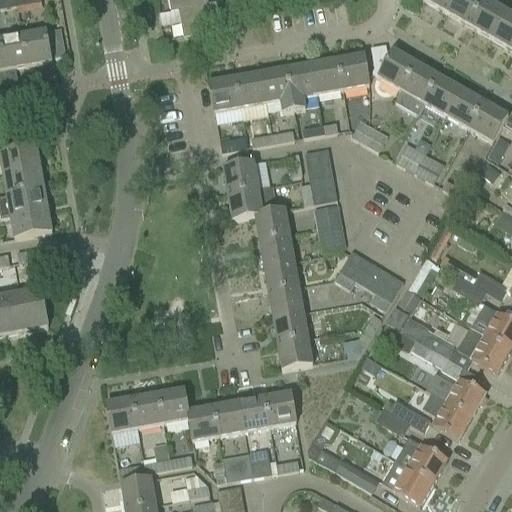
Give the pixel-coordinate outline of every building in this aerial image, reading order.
[(0,0),(0,14),(16,12),(14,5),(10,0),(0,0)] [(40,8),(39,1),(38,0),(20,0),(14,5),(16,12),(40,8)] [(167,0),(170,15),(207,9),(205,0),(167,0)] [(424,0),(422,6),(444,19),(455,0),(424,0)] [(467,32),(483,4),(475,0),(455,0),(444,19),(467,32)] [(467,32),(490,45),(506,17),(483,4),(467,32)] [(207,9),(170,15),(170,17),(178,15),(182,43),(183,43),(220,37),(215,8),(207,9)] [(511,20),(506,17),(490,45),(511,57),(511,20)] [(46,37),(26,41),(21,41),(27,73),(39,71),(41,83),(54,80),(51,64),(48,48),(46,37)] [(21,41),(0,44),(0,58),(6,89),(17,87),(15,75),(27,73),(21,41)] [(61,45),(48,48),(51,64),(64,62),(61,45)] [(370,55),(374,74),(371,82),(399,97),(401,98),(417,70),(393,56),(391,60),(386,57),(385,52),(370,55)] [(369,94),(366,80),(363,61),(338,65),(344,98),(369,94)] [(318,102),(344,98),(338,65),(312,70),(318,102)] [(303,105),(318,102),(312,70),(286,74),(293,117),(305,115),(303,105)] [(416,121),(422,110),(425,111),(440,83),(417,70),(401,98),(399,97),(393,107),(416,121)] [(280,119),(293,117),(286,74),(261,79),(267,110),(279,109),(280,119)] [(265,111),(267,110),(261,79),(234,84),(239,115),(240,115),(242,126),(267,121),(265,111)] [(440,83),(425,111),(447,124),(462,96),(440,83)] [(233,116),(239,115),(234,84),(208,88),(214,119),(233,116)] [(470,136),(486,109),(462,96),(447,124),(470,136)] [(492,149),(497,139),(507,121),(486,109),(470,136),(492,149)] [(367,135),(367,131),(360,127),(351,144),(359,149),(367,135)] [(324,141),(337,139),(335,128),(322,130),(324,141)] [(303,145),(324,141),(322,130),(301,134),(303,145)] [(369,154),(378,138),(367,131),(367,135),(359,149),(369,154)] [(273,150),(294,147),(292,136),(272,139),(273,150)] [(377,159),(387,142),(378,138),(369,154),(377,159)] [(252,154),(273,150),(272,139),(250,143),(252,154)] [(498,143),(493,151),(504,157),(508,149),(498,143)] [(245,144),(219,148),(221,159),(247,155),(245,144)] [(416,181),(426,161),(405,149),(394,169),(416,181)] [(0,169),(2,181),(39,173),(36,153),(0,158),(0,169)] [(327,156),(304,160),(306,173),(329,169),(327,156)] [(301,182),(298,161),(289,163),(292,183),(301,182)] [(432,190),(438,180),(443,170),(426,161),(416,181),(432,190)] [(223,175),(227,201),(258,195),(253,169),(222,175),(222,176),(223,175)] [(306,173),(308,186),(332,182),(329,169),(306,173)] [(487,171),(480,180),(489,186),(496,177),(487,171)] [(6,203),(44,196),(39,173),(2,181),(6,203)] [(309,191),(310,198),(334,194),(332,182),(308,186),(309,191)] [(442,195),(441,195),(459,205),(465,196),(446,185),(442,195)] [(303,212),(312,211),(310,198),(309,191),(300,192),(303,212)] [(310,198),(312,211),(336,207),(334,194),(310,198)] [(231,227),(251,223),(262,221),(258,195),(227,201),(232,225),(231,226),(231,227)] [(47,216),(44,196),(6,203),(0,203),(0,224),(10,223),(47,216)] [(511,213),(505,209),(500,219),(505,222),(510,225),(511,226),(511,213)] [(337,212),(336,213),(313,217),(316,238),(341,234),(337,212)] [(14,246),(51,239),(47,216),(10,223),(14,246)] [(256,249),(287,243),(282,217),(262,221),(251,223),(256,249)] [(511,241),(511,226),(510,225),(505,222),(500,219),(493,231),(511,241)] [(435,267),(452,236),(444,231),(426,262),(435,267)] [(344,254),(341,235),(341,234),(316,238),(320,258),(343,254),(344,254)] [(470,257),(475,249),(460,240),(455,249),(470,257)] [(261,274),(292,269),(287,243),(256,249),(261,274)] [(18,270),(35,266),(33,256),(16,259),(18,270)] [(338,279),(349,285),(361,264),(351,258),(340,275),(338,279)] [(0,272),(8,271),(7,261),(0,262),(0,272)] [(443,261),(438,270),(444,272),(443,273),(469,289),(472,289),(477,280),(443,261)] [(371,270),(361,264),(349,285),(355,288),(359,290),(371,270)] [(292,269),(261,274),(266,299),(297,294),(292,269)] [(359,290),(370,296),(382,276),(371,270),(359,290)] [(392,283),(382,276),(370,296),(375,299),(375,300),(380,303),(392,283)] [(428,276),(418,292),(428,299),(439,282),(428,276)] [(472,289),(471,291),(485,299),(500,307),(505,297),(507,294),(500,290),(479,277),(477,280),(472,289)] [(352,294),(355,288),(349,285),(338,279),(333,287),(350,297),(352,294)] [(392,283),(380,303),(390,309),(392,306),(402,289),(392,283)] [(458,283),(451,295),(478,311),(485,299),(471,291),(458,283)] [(297,294),(266,299),(271,325),(302,319),(297,294)] [(20,299),(28,337),(47,333),(40,295),(20,299)] [(405,297),(385,330),(448,366),(453,357),(454,355),(471,365),(470,366),(478,371),(496,381),(509,358),(470,334),(468,333),(460,348),(456,346),(453,351),(408,324),(420,305),(405,297)] [(28,337),(20,299),(0,302),(0,309),(5,341),(28,337)] [(385,317),(390,309),(380,303),(375,300),(370,308),(385,317)] [(483,311),(470,334),(509,358),(511,352),(511,327),(505,324),(497,319),(494,318),(483,311)] [(271,325),(276,350),(307,344),(302,319),(271,325)] [(369,344),(380,327),(379,326),(373,323),(362,340),(369,344)] [(385,330),(380,339),(428,367),(442,375),(456,383),(462,374),(448,366),(385,330)] [(352,358),(358,362),(369,344),(362,340),(352,358)] [(307,344),(276,350),(281,375),(280,375),(281,377),(300,373),(313,371),(312,370),(307,344)] [(375,370),(359,398),(372,405),(388,377),(375,370)] [(459,385),(455,392),(433,380),(424,396),(430,400),(445,408),(471,423),(484,400),(459,385)] [(187,418),(183,395),(182,395),(182,396),(157,401),(162,430),(187,426),(188,425),(187,418)] [(269,434),(295,429),(290,398),(289,399),(289,400),(264,404),(269,434)] [(430,400),(421,416),(436,424),(432,432),(440,437),(458,447),(471,423),(445,408),(430,400)] [(137,435),(162,430),(157,401),(132,405),(137,435)] [(271,444),(269,434),(264,404),(238,409),(243,439),(245,448),(271,444)] [(111,440),(137,435),(132,405),(107,409),(106,409),(105,409),(111,440)] [(383,416),(382,417),(409,432),(423,440),(429,430),(413,421),(413,422),(387,407),(383,416)] [(218,443),(243,439),(238,409),(213,413),(218,443)] [(191,448),(218,443),(213,413),(187,418),(188,425),(187,426),(191,448)] [(404,441),(409,432),(382,417),(381,416),(374,428),(402,444),(404,441)] [(308,464),(336,478),(370,499),(371,499),(377,488),(342,467),(320,454),(329,438),(320,433),(306,459),(307,461),(308,464)] [(407,444),(394,467),(407,474),(407,475),(432,490),(446,466),(429,456),(421,452),(407,444)] [(378,466),(381,460),(373,455),(369,462),(378,466)] [(276,471),(269,472),(266,456),(247,460),(251,484),(277,480),(276,471)] [(168,465),(169,465),(167,457),(153,460),(155,467),(143,470),(145,480),(150,479),(170,475),(168,465)] [(238,487),(251,484),(247,460),(220,465),(221,469),(222,468),(226,489),(238,487)] [(168,465),(170,475),(192,471),(190,461),(169,465),(168,465)] [(277,480),(298,476),(296,467),(276,471),(277,480)] [(380,489),(394,497),(393,498),(417,511),(419,511),(432,490),(407,475),(407,474),(394,467),(380,489)] [(217,490),(226,489),(222,468),(221,469),(213,470),(217,490)] [(118,475),(119,485),(140,481),(138,472),(118,475)] [(124,511),(147,511),(155,511),(150,485),(120,491),(119,491),(120,492),(124,511)] [(208,502),(208,499),(207,493),(186,497),(188,505),(208,502)] [(218,509),(241,505),(239,493),(216,497),(218,509)] [(337,511),(321,503),(316,511),(317,511),(337,511)]
